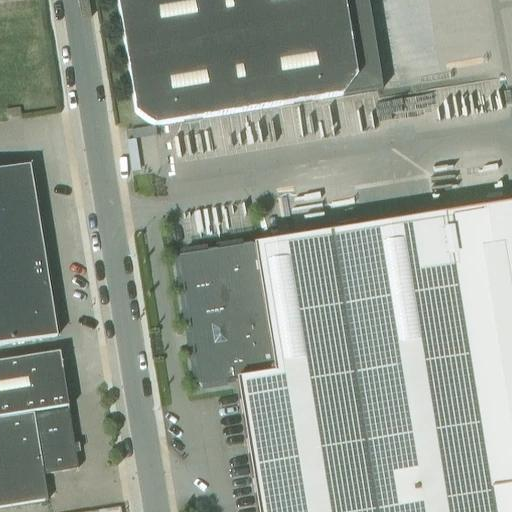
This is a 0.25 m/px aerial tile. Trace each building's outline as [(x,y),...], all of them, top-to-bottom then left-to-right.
[(115,0),(134,114),(152,128),(378,91),(363,0),(115,0)] [(429,116),(475,108),(472,88),(425,96),(429,116)] [(29,167),(0,171),(0,347),(56,338),(33,193),(29,167)] [(505,221),(503,207),(467,213),(469,227),(505,221)] [(445,217),(179,259),(199,387),(235,381),(255,511),(511,511),(511,487),(489,491),(445,217)] [(59,354),(0,363),(0,509),(47,502),(43,476),(77,470),(59,354)]
